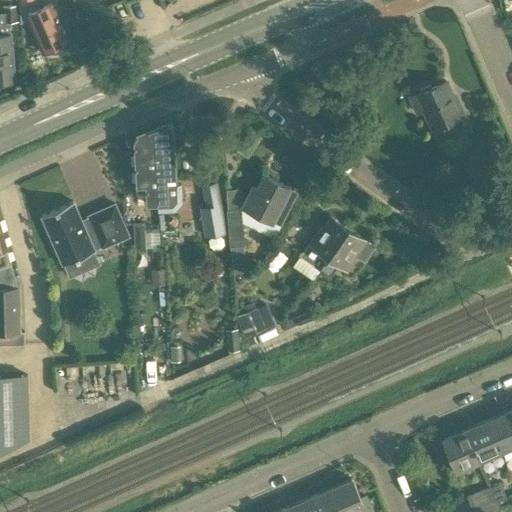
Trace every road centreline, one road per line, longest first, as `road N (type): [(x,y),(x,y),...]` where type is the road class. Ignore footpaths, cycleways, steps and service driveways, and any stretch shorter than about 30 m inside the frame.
road 1 (residential): [(511,229),(472,240),(433,229),(231,75)]
road 2 (secondary): [(0,140),(293,14)]
road 3 (residential): [(0,171),(231,75)]
road 4 (residential): [(190,511),(366,433)]
road 5 (residential): [(366,433),(511,369)]
